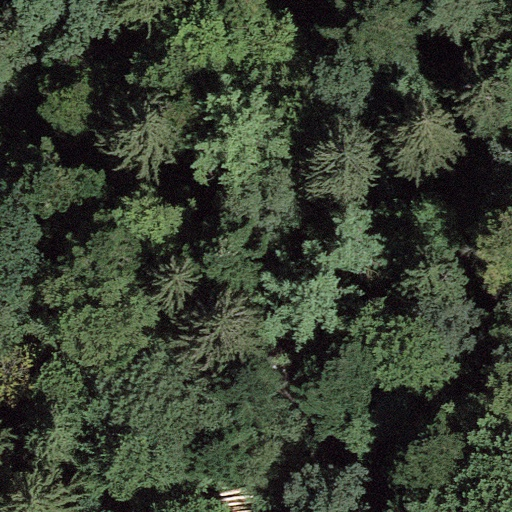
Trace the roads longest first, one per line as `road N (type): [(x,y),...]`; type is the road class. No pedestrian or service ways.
road 1 (track): [(511,502),(368,445),(299,396),(261,345),(261,71),(271,0)]
road 2 (track): [(261,345),(295,511)]
road 3 (track): [(0,126),(103,0)]
